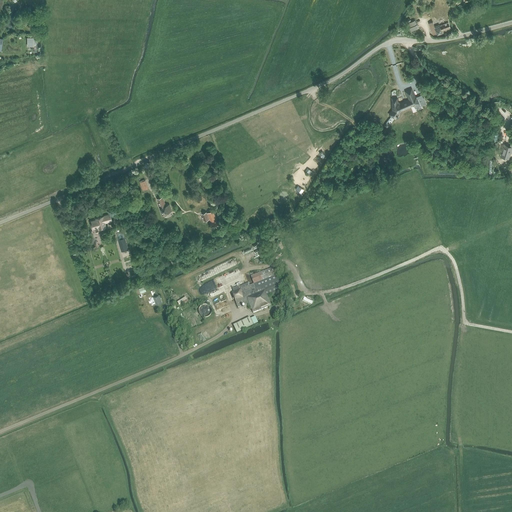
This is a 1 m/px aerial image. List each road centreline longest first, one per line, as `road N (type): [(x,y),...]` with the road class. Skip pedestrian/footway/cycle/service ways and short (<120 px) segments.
road 1 (unclassified): [(0,223),(338,76),(383,44),(511,23)]
road 2 (track): [(244,314),(194,350),(0,432)]
road 3 (track): [(244,314),(444,250)]
road 4 (track): [(444,250),(460,284),(463,320),(511,331)]
